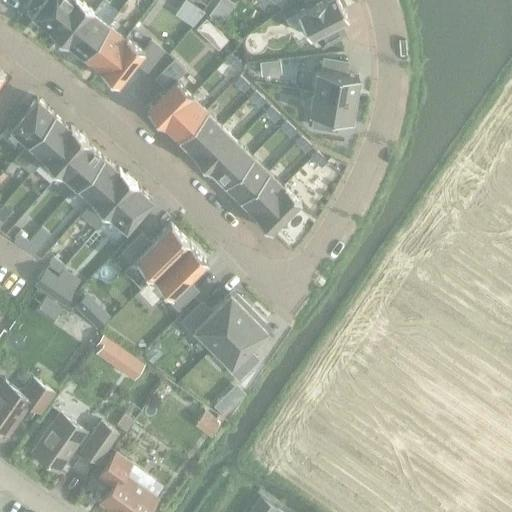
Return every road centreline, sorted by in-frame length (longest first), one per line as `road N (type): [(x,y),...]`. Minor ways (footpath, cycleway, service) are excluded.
road 1 (residential): [(0,33),(286,294)]
road 2 (residential): [(286,294),(344,216),(382,129),(392,45),(377,0)]
